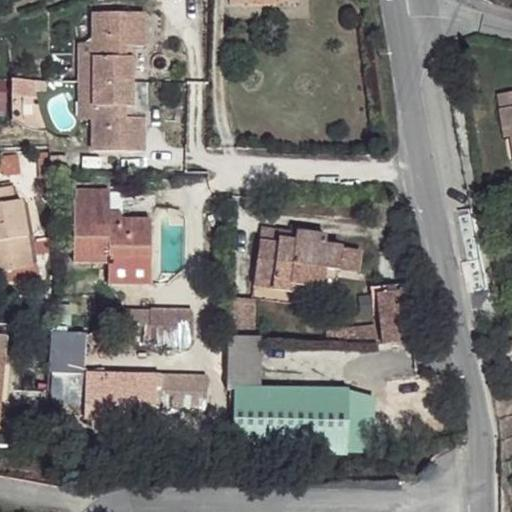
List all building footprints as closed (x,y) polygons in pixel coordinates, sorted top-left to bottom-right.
[(233,0),(233,10),(257,10),(256,0),(282,0),(282,10),(302,11),(302,0),(233,0)] [(282,0),(256,0),(257,10),(282,10),(282,0)] [(146,17),(96,16),(97,48),(96,88),(97,123),(98,154),(148,154),(147,122),(129,121),(129,109),(136,109),(135,62),(128,61),(127,50),(147,49),(146,17)] [(97,48),(83,48),(84,88),(96,88),(97,48)] [(96,88),(84,88),(84,123),(97,123),(96,88)] [(496,148),(474,155),(485,190),(491,188),(494,196),(502,224),(511,220),(511,160),(501,164),(496,148)] [(491,188),(485,190),(487,197),(494,196),(491,188)] [(111,192),(74,191),(73,237),(154,239),(154,221),(124,220),(112,220),(111,192)] [(13,193),(2,195),(4,209),(15,207),(13,193)] [(2,195),(0,194),(0,271),(32,272),(24,206),(15,207),(4,209),(2,195)] [(124,212),(112,210),(112,220),(124,220),(124,212)] [(399,222),(375,220),(373,244),(399,244),(399,222)] [(299,233),(298,242),(328,243),(328,239),(299,233)] [(154,239),(73,237),(72,271),(114,271),(113,284),(153,284),(153,267),(154,239)] [(298,242),(280,242),(278,247),(263,245),(257,285),(325,295),(330,269),(344,270),(360,272),(362,251),(327,246),(328,243),(298,242)] [(344,270),(330,269),(325,295),(339,296),(344,270)] [(411,298),(386,297),(384,346),(410,346),(411,298)] [(262,303),(239,301),(237,341),(261,342),(262,303)] [(192,344),(192,310),(124,311),(124,345),(192,344)] [(378,328),(353,331),(352,344),(377,345),(378,328)] [(237,341),(233,341),(233,391),(240,391),(240,387),(265,388),(267,342),(261,342),(237,341)] [(148,360),(131,360),(130,388),(146,388),(148,360)] [(199,361),(148,360),(146,388),(200,390),(199,361)] [(352,394),(240,391),(239,448),(351,452),(352,394)] [(384,396),(352,394),(351,452),(381,452),(384,396)] [(215,426),(168,424),(167,437),(163,437),(162,455),(214,457),(215,426)] [(131,428),(81,427),(80,453),(130,454),(162,455),(163,437),(131,436),(131,428)]
